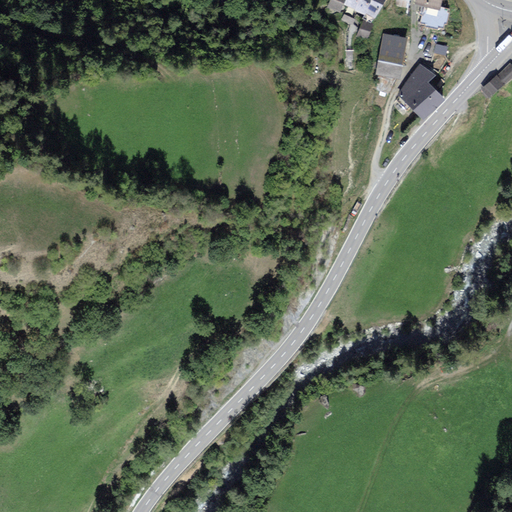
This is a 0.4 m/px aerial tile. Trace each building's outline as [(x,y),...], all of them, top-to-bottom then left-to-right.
[(330,0),(328,5),(340,11),(345,3),(346,0),(330,0)] [(359,0),(355,8),(365,13),(366,10),(370,0),(359,0)] [(370,0),(366,10),(375,15),(382,0),(370,0)] [(373,24),(364,20),(358,33),(367,37),(373,24)] [(407,39),(385,34),(376,73),(399,78),(407,39)] [(511,65),(511,64),(498,75),(505,82),(511,75),(511,65)] [(402,90),(408,96),(425,79),(431,72),(421,65),(402,90)] [(490,96),(505,82),(498,75),(498,74),(483,88),(490,96)] [(424,116),(443,96),(425,79),(408,96),(406,99),(424,116)]
